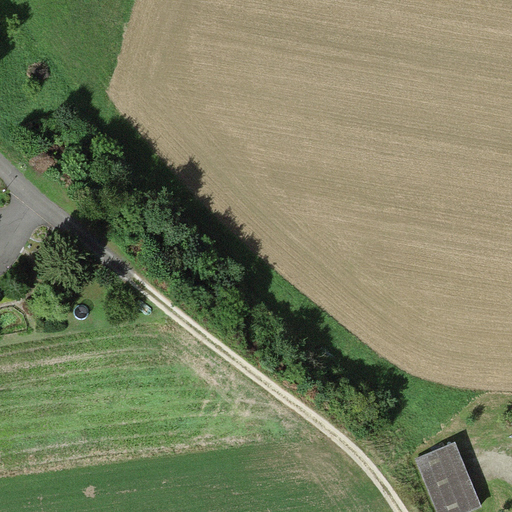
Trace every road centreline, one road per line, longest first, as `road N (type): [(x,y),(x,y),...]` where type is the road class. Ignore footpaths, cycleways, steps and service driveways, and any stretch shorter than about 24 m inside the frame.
road 1 (track): [(396,511),(347,448),(145,291)]
road 2 (residential): [(0,168),(58,229),(145,291)]
